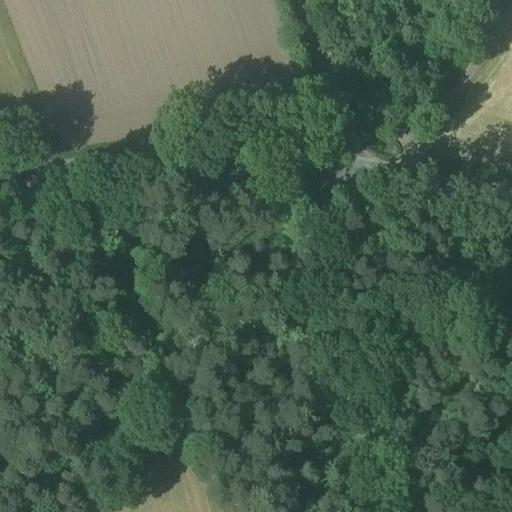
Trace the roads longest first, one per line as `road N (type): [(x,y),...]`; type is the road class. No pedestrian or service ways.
road 1 (unclassified): [(359,177),(0,190)]
road 2 (unclassified): [(304,0),(359,177)]
road 3 (unclassified): [(511,199),(359,177)]
